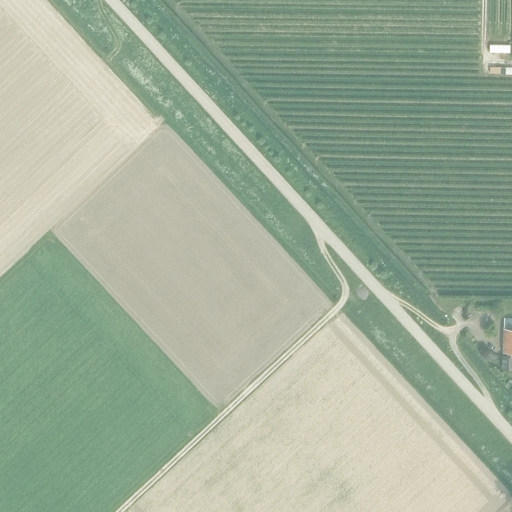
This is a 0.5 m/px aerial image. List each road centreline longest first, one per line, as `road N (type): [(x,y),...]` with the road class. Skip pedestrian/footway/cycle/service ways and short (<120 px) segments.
road 1 (unclassified): [(511,433),(108,0)]
road 2 (track): [(321,231),(338,303),(118,511)]
